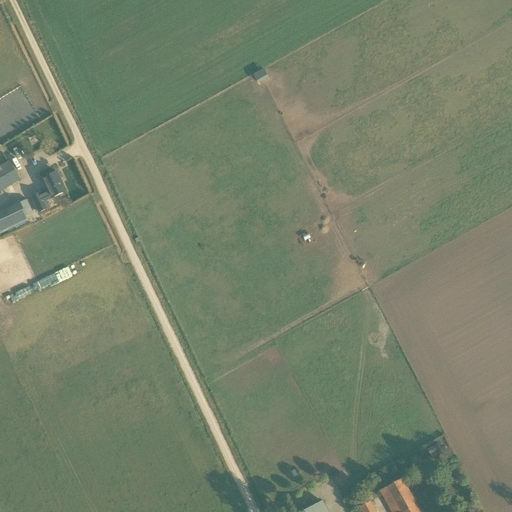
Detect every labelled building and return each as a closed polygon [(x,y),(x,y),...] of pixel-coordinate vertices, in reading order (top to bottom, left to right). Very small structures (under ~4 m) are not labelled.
[(0,191),(20,179),(9,162),(0,167),(0,191)] [(52,198),(66,192),(57,172),(42,179),(47,190),(31,197),(39,213),(49,208),(46,201),(52,198)] [(0,212),(0,234),(29,221),(26,217),(34,213),(27,199),(0,212)] [(420,511),(402,479),(381,490),(392,511),(420,511)] [(361,511),(374,511),(365,495),(358,499),(362,507),(360,509),(361,511)] [(327,511),(322,502),(303,511),(327,511)]
